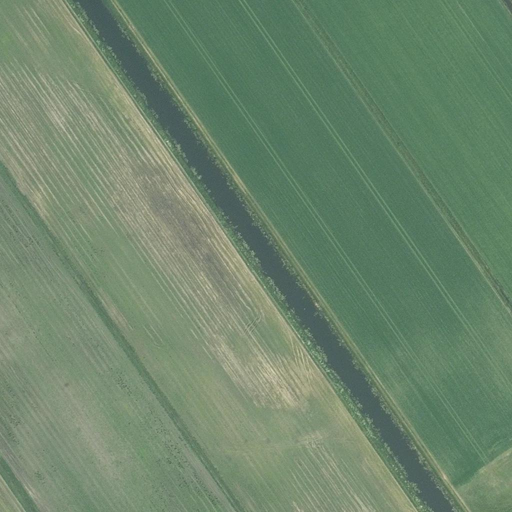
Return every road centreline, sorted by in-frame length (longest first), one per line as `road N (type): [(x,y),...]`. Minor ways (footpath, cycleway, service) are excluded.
road 1 (track): [(420,511),(65,0)]
road 2 (track): [(467,511),(112,0)]
